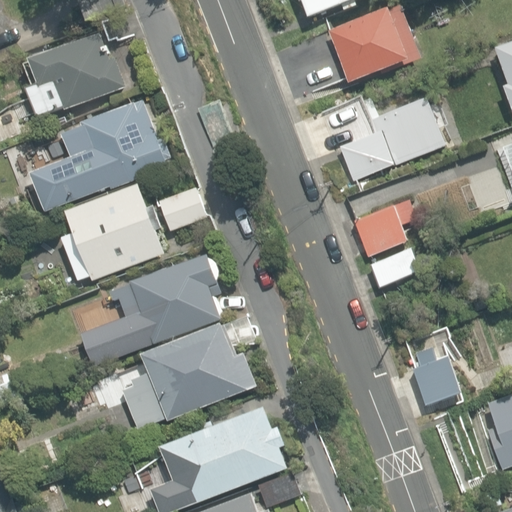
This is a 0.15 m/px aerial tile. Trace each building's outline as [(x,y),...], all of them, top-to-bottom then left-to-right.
[(88,0),(82,2),(90,22),(130,6),(127,0),(88,0)] [(305,0),(312,16),(345,4),(348,11),(360,6),(358,0),(305,0)] [(331,32),(351,86),(423,59),(403,5),(331,32)] [(56,83),(66,112),(130,89),(118,56),(112,58),(104,36),(33,60),(40,81),(42,88),(56,83)] [(506,87),(511,104),(511,43),(497,49),(511,85),(506,87)] [(213,143),(214,147),(225,143),(237,139),(222,100),(200,109),(213,143)] [(87,168),(96,192),(109,187),(110,191),(171,169),(168,160),(173,159),(168,143),(166,138),(161,140),(147,101),(146,101),(85,123),(86,127),(65,135),(68,143),(78,171),(87,168)] [(511,134),(492,141),(511,200),(511,134)] [(88,265),(94,281),(167,254),(142,184),(68,210),(77,233),(64,238),(75,269),(88,265)] [(162,202),(173,231),(209,218),(199,188),(162,202)] [(358,222),(370,256),(410,241),(404,225),(420,220),(413,202),(358,222)] [(372,265),(381,289),(426,272),(417,249),(372,265)] [(149,324),(156,345),(225,320),(216,297),(225,294),(211,255),(134,282),(135,285),(113,292),(116,301),(122,299),(133,329),(149,324)] [(125,390),(141,429),(169,418),(170,421),(259,386),(246,352),(238,352),(235,344),(261,344),(249,314),(145,355),(152,373),(134,380),(136,386),(125,390)] [(0,376),(0,398),(15,393),(8,374),(0,376)] [(421,388),(428,409),(463,397),(456,377),(421,388)] [(490,430),(504,469),(511,465),(511,395),(491,403),(494,413),(493,414),(493,418),(495,424),(498,425),(498,426),(499,427),(490,430)] [(156,490),(164,511),(166,511),(185,505),(186,507),(290,468),(267,407),(229,422),(226,415),(210,421),(212,428),(163,446),(176,482),(156,490)] [(260,484),(269,507),(303,495),(295,472),(260,484)] [(6,501),(0,485),(0,511),(27,511),(23,500),(15,503),(14,498),(6,501)] [(273,511),(272,509),(263,511),(261,511),(255,492),(202,511),(273,511)]
